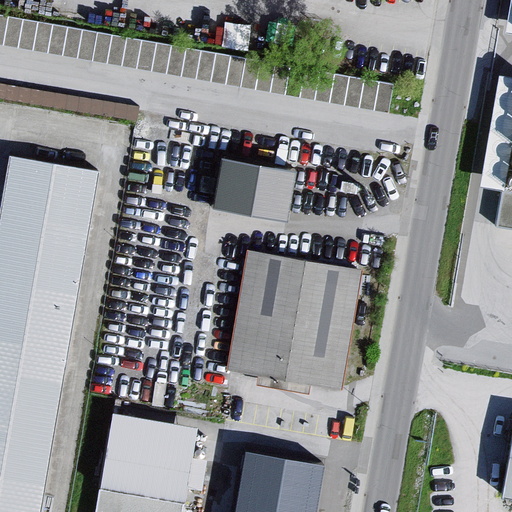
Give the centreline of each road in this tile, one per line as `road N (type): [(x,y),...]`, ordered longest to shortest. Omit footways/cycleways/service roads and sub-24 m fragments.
road 1 (residential): [(467,0),(380,511)]
road 2 (unknown): [(0,118),(115,137),(57,511)]
